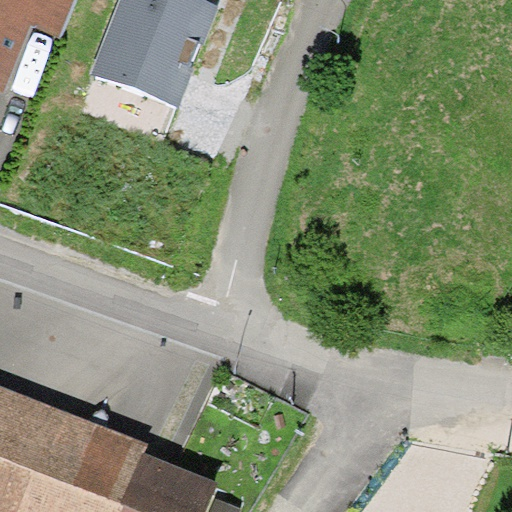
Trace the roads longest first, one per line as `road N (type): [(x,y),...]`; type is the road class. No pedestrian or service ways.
road 1 (residential): [(326,0),(263,153),(224,339)]
road 2 (residential): [(224,339),(0,255)]
road 3 (residential): [(381,381),(224,339)]
road 4 (residential): [(381,381),(294,511)]
road 5 (residential): [(511,404),(381,381)]
